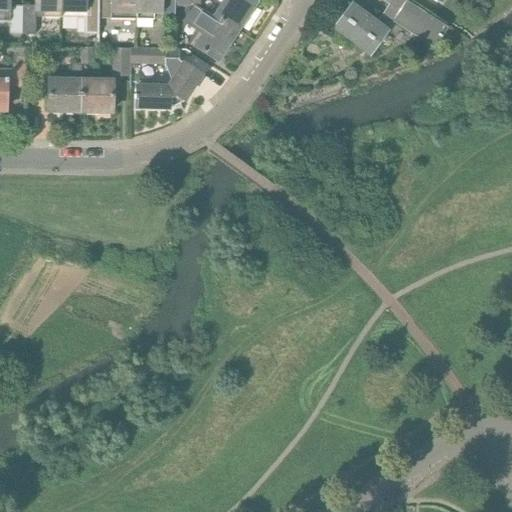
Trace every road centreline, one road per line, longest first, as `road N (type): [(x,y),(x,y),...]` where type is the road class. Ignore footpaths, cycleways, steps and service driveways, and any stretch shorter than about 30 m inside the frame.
road 1 (residential): [(0,160),(131,158),(180,143),(233,105),(303,0)]
road 2 (residential): [(338,511),(481,425)]
